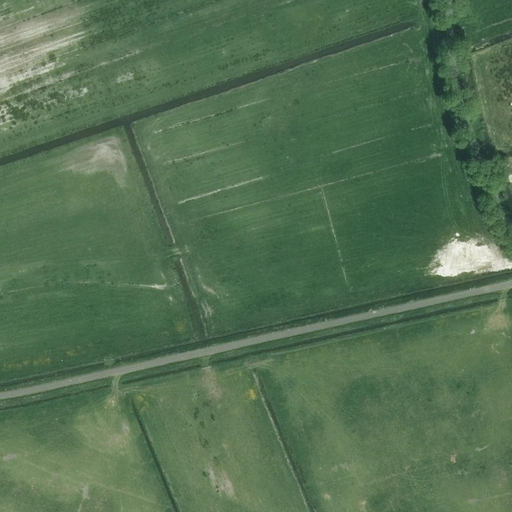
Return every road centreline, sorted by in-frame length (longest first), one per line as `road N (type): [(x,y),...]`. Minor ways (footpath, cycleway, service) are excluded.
road 1 (unclassified): [(0,395),(511,282)]
road 2 (unclassified): [(511,228),(469,134),(447,0)]
